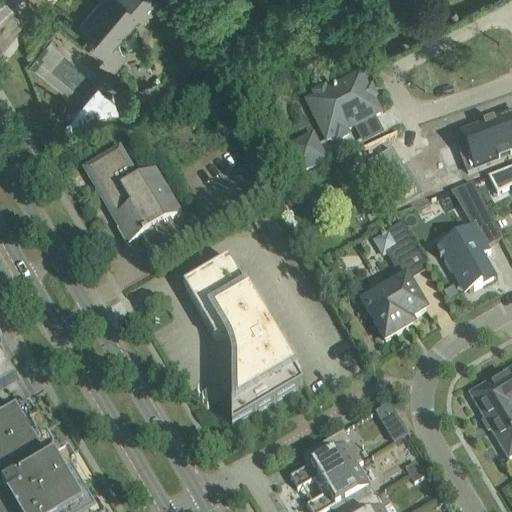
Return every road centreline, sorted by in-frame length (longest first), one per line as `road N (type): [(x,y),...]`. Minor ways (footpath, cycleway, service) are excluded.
road 1 (tertiary): [(200,494),(0,151)]
road 2 (tertiary): [(0,230),(162,511)]
road 3 (residential): [(474,511),(422,417),(422,389),(435,361),(511,310)]
road 4 (residential): [(511,18),(491,17),(402,61),(394,79),(410,114),(423,116)]
